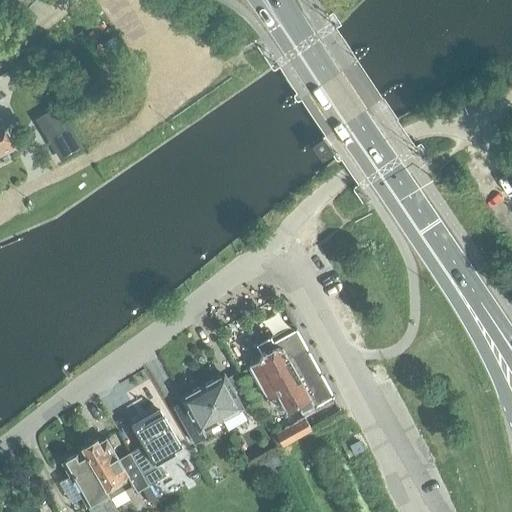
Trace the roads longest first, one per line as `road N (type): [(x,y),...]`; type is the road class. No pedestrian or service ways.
road 1 (secondary): [(511,501),(434,376),(166,0)]
road 2 (secondary): [(265,0),(395,181),(511,367)]
road 3 (residential): [(0,449),(273,253)]
road 4 (secondary): [(511,270),(321,0)]
road 5 (unclassified): [(273,253),(326,336),(413,511)]
road 6 (unclassified): [(273,253),(347,172),(407,133),(471,115)]
road 7 (residential): [(0,205),(100,154),(160,109)]
road 8 (unclassified): [(160,109),(304,0)]
road 9 (unclassified): [(160,109),(80,0)]
